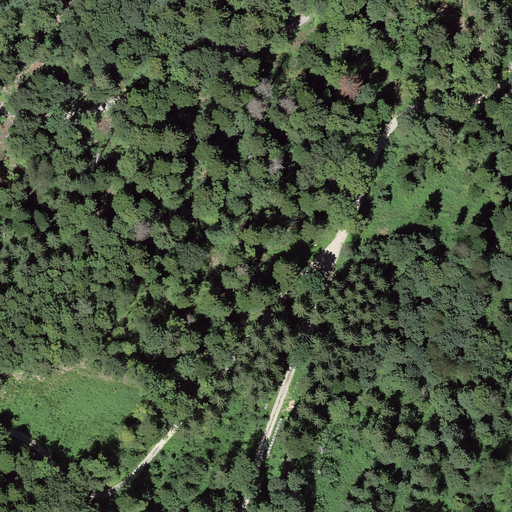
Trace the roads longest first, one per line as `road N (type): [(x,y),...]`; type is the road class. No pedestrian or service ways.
road 1 (track): [(338,244),(115,489),(70,484),(35,444),(0,430)]
road 2 (track): [(0,106),(44,119),(99,109),(289,27),(325,0)]
road 3 (track): [(338,244),(241,511)]
road 4 (track): [(511,81),(396,118),(338,244)]
